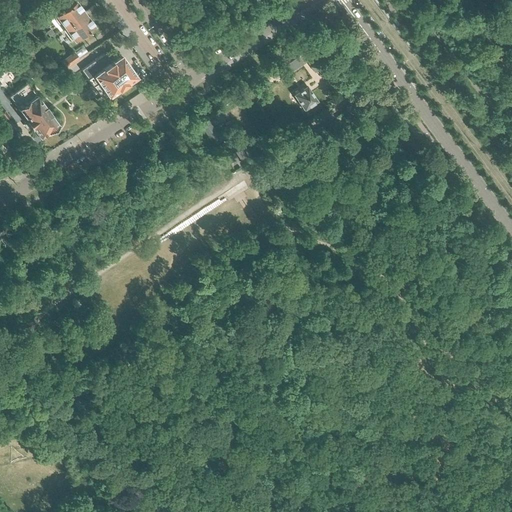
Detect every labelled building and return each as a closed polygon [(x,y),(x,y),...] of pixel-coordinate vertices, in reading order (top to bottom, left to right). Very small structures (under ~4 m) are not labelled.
[(58,31),(82,13),(73,0),(72,0),(66,5),(60,9),(60,10),(48,18),(54,26),(55,26),(58,31)] [(85,31),(92,26),(82,13),(58,31),(62,35),(64,34),(70,42),(72,40),(79,35),(79,36),(80,35),(81,37),(86,34),(85,32),(85,31)] [(133,76),(131,74),(122,61),(119,55),(113,59),(110,61),(104,53),(104,54),(101,50),(94,55),(97,59),(83,68),(79,62),(67,70),(72,76),(81,70),(87,78),(86,78),(92,86),(93,86),(101,98),(114,89),(115,89),(125,82),(124,82),(133,76)] [(65,68),(79,58),(73,51),(60,61),(65,68)] [(303,64),(307,62),(310,66),(309,66),(311,68),(314,72),(321,67),(318,63),(314,57),(313,56),(311,55),(310,54),(309,54),(308,54),(306,53),(304,53),(303,54),(302,54),(299,55),(271,74),(274,79),(291,68),(293,71),(303,64)] [(269,83),(266,78),(258,83),(261,87),(269,83)] [(56,124),(34,95),(25,83),(8,95),(16,107),(24,118),(22,119),(28,128),(29,127),(30,127),(37,136),(45,131),(45,132),(56,124)] [(316,101),(306,86),(293,95),(303,109),(316,101)] [(11,118),(4,109),(0,112),(0,116),(4,122),(11,118)] [(221,140),(207,119),(199,124),(213,145),(221,140)] [(225,156),(249,140),(242,129),(218,145),(225,156)]
